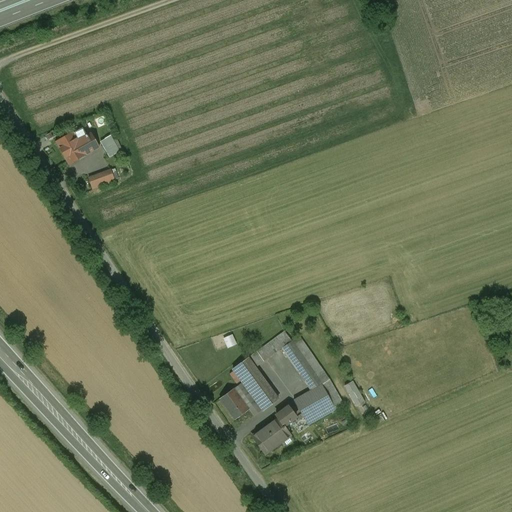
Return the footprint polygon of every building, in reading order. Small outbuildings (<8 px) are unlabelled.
[(86,137),(82,129),(57,143),(68,163),(97,147),(90,135),(86,137)] [(111,136),(100,142),(109,158),(120,152),(111,136)] [(91,177),(95,189),(120,180),(116,168),(91,177)] [(284,332),(257,352),(264,362),(282,348),(291,341),(284,332)] [(230,347),(239,343),(235,333),(226,337),(230,347)] [(321,385),(291,341),(282,348),(311,391),(321,385)] [(278,399),(249,359),(232,371),(262,411),(278,399)] [(358,380),(348,384),(358,406),(368,402),(358,380)] [(311,391),(293,401),(307,425),(335,409),(321,385),(311,391)] [(233,389),(219,400),(234,420),(248,410),(233,389)] [(277,418),(252,437),(264,454),(290,436),(277,418)]
